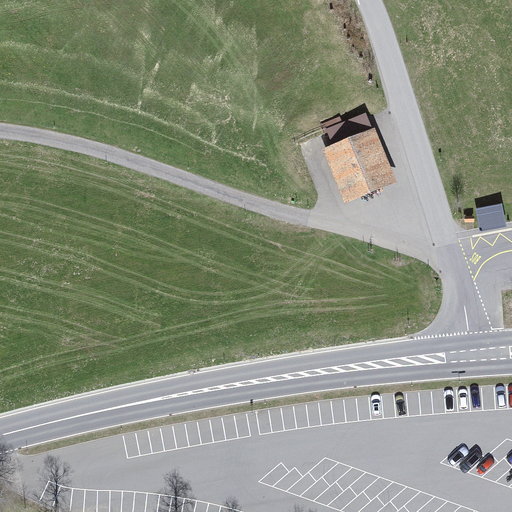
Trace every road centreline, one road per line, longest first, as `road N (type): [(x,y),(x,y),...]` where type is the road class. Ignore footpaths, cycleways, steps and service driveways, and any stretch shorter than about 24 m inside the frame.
road 1 (tertiary): [(0,435),(202,391),(473,355)]
road 2 (track): [(0,130),(117,156),(455,261)]
road 3 (unclassified): [(376,0),(455,261),(473,355)]
